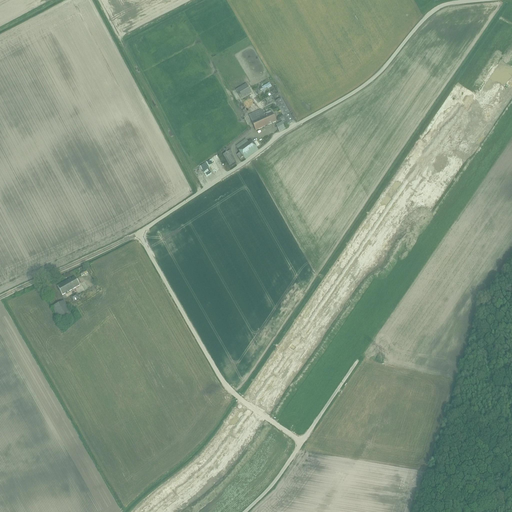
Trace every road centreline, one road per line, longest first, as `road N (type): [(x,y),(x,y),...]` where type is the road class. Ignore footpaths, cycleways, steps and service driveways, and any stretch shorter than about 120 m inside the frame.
road 1 (unclassified): [(137,233),(372,79),(433,10),(476,0)]
road 2 (unclassified): [(137,233),(217,374),(300,442)]
road 3 (unclassified): [(0,300),(137,233)]
